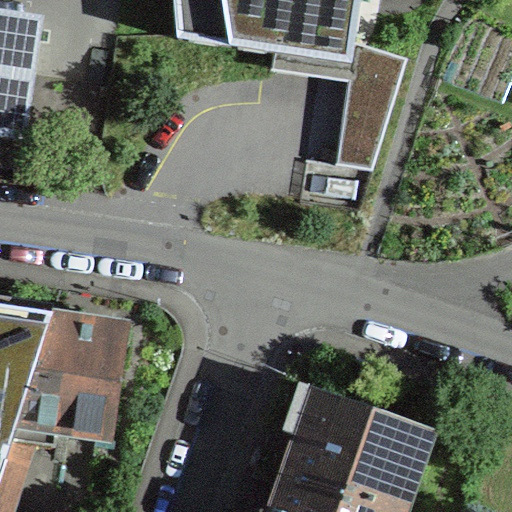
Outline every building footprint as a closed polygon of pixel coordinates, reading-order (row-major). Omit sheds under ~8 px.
[(174,0),(178,39),(274,53),(351,64),(355,42),(361,1),(360,0),(174,0)] [(0,128),(22,132),(38,23),(0,17),(0,128)] [(0,457),(6,459),(17,425),(53,313),(0,305),(0,457)] [(111,439),(128,324),(71,316),(53,313),(17,425),(111,439)] [(407,511),(434,435),(323,397),(305,450),(283,511),(407,511)]
